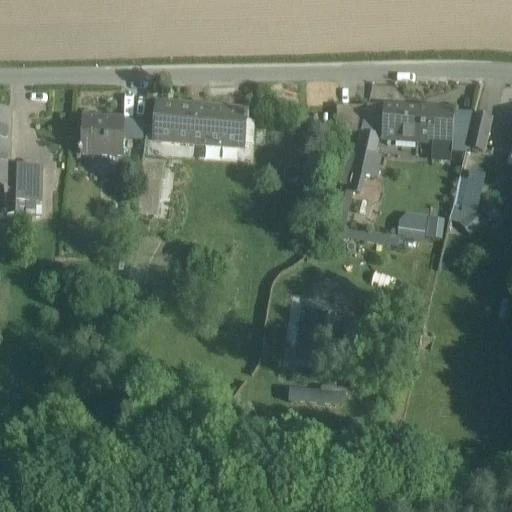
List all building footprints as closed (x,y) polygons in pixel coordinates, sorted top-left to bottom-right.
[(244,112),(156,107),(154,143),(241,149),(241,144),(243,122),(247,123),(248,114),(244,114),(244,112)] [(365,108),(337,107),(336,133),(360,133),(365,108)] [(419,111),(383,108),(382,138),(417,141),(419,111)] [(452,111),(419,108),(419,111),(417,141),(417,143),(445,145),(450,146),(452,111)] [(9,114),(0,113),(0,192),(3,193),(7,193),(8,167),(9,114)] [(489,120),(475,117),(467,149),(482,152),(489,120)] [(122,122),(82,120),(81,155),(101,156),(121,157),(122,122)] [(127,121),(127,142),(143,142),(143,121),(127,121)] [(255,123),(247,123),(243,122),(241,144),(254,145),(255,123)] [(378,137),(363,134),(358,157),(373,160),(378,137)] [(120,169),(121,157),(101,156),(100,168),(120,169)] [(161,165),(142,162),(135,214),(154,217),(161,165)] [(40,168),(8,167),(7,193),(3,193),(3,196),(6,196),(6,197),(6,198),(6,203),(23,204),(39,204),(40,168)] [(23,204),(6,203),(6,216),(23,217),(23,204)] [(442,244),(448,221),(403,211),(397,234),(442,244)] [(467,216),(453,211),(449,222),(459,225),(469,237),(478,229),(467,216)] [(396,250),(397,237),(346,232),(344,245),(396,250)] [(370,331),(346,327),(344,339),(353,340),(349,359),(364,361),(370,331)] [(362,376),(351,374),(349,387),(359,389),(362,376)]
